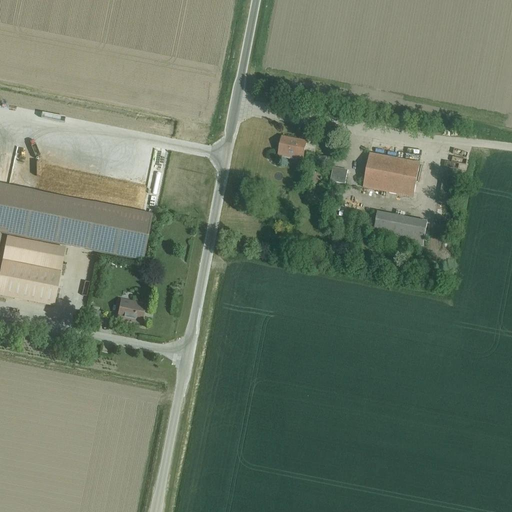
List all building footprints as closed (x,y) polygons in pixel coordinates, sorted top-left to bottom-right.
[(303,160),(306,142),(282,137),(279,155),(303,160)] [(413,198),(419,164),(370,155),(364,188),(413,198)] [(345,184),(348,171),(333,168),(330,181),(345,184)] [(450,205),(457,172),(445,169),(438,203),(450,205)] [(0,187),(0,232),(143,260),(152,217),(0,187)] [(423,247),(427,223),(377,213),(373,237),(423,247)] [(64,249),(7,238),(3,259),(60,271),(64,249)] [(75,263),(79,264),(83,251),(78,249),(75,263)] [(60,271),(3,259),(0,273),(0,296),(53,307),(60,271)] [(141,324),(145,306),(121,301),(117,319),(141,324)]
